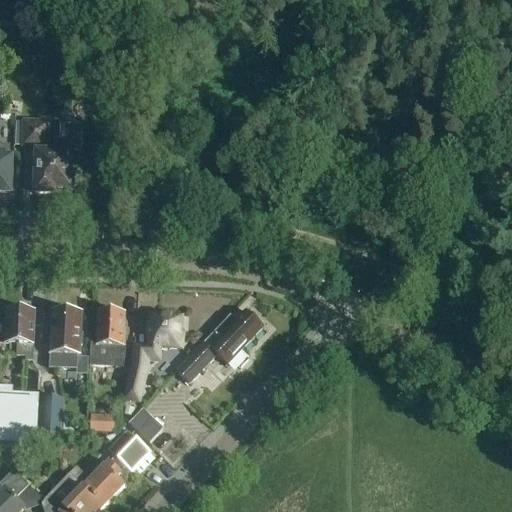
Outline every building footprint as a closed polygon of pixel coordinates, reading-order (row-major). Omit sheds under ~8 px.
[(24,121),(23,147),(46,147),(47,122),(24,121)] [(80,153),(81,129),(61,128),(60,142),(55,142),(54,156),(37,155),(35,196),(54,197),(54,191),(73,192),(74,173),(70,173),(70,156),(67,156),(67,152),(80,153)] [(0,195),(10,196),(10,179),(12,179),(13,161),(9,161),(10,149),(0,148),(0,195)] [(27,360),(27,364),(33,364),(34,334),(33,334),(34,315),(22,314),(19,311),(13,311),(11,314),(7,314),(6,347),(18,347),(17,360),(27,360)] [(50,371),(77,373),(78,358),(80,359),(80,347),(83,347),(83,337),(81,337),(82,316),(78,316),(79,313),(68,312),(67,315),(53,314),(52,333),(50,333),(49,358),(50,358),(50,371)] [(91,369),(114,370),(114,361),(125,362),(126,334),(124,334),(124,318),(114,317),(112,314),(105,314),(103,316),(99,316),(98,347),(92,347),(91,369)] [(241,354),(264,331),(246,314),(237,325),(231,319),(205,346),(204,346),(176,376),(190,388),(217,359),(220,363),(227,369),(241,354)] [(147,362),(150,363),(160,363),(161,350),(183,352),(185,335),(182,334),(183,320),(176,319),(173,316),(162,315),(159,318),(151,317),(147,362)] [(123,403),(141,408),(149,373),(132,369),(123,403)] [(158,380),(152,382),(151,388),(156,392),(161,390),(163,384),(158,380)] [(12,396),(13,390),(0,389),(0,454),(35,451),(38,398),(12,396)] [(42,401),(40,441),(61,443),(63,402),(42,401)] [(126,410),(124,418),(133,420),(135,412),(126,410)] [(142,440),(154,427),(141,414),(129,428),(142,440)] [(90,435),(113,436),(114,419),(90,418),(90,435)] [(131,477),(150,457),(126,434),(107,454),(115,461),(109,466),(105,471),(104,470),(91,484),(77,470),(69,478),(75,484),(75,483),(105,511),(125,491),(116,483),(121,478),(126,472),(131,477)] [(0,511),(23,511),(15,504),(29,489),(13,474),(0,487),(0,490),(4,494),(0,497),(0,511)] [(75,483),(75,484),(66,493),(74,501),(63,511),(50,499),(42,508),(42,511),(104,511),(105,511),(75,483)]
